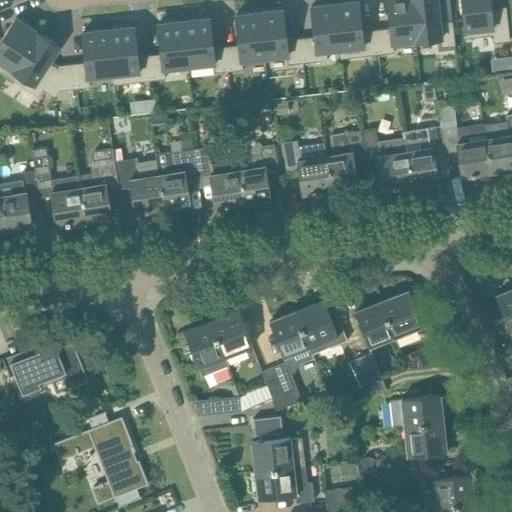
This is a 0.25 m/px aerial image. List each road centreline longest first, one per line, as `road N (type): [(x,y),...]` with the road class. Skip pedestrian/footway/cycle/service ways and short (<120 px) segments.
road 1 (residential): [(120,271),(434,235)]
road 2 (residential): [(214,511),(120,271)]
road 3 (residential): [(511,432),(434,235)]
road 4 (residential): [(0,287),(120,271)]
